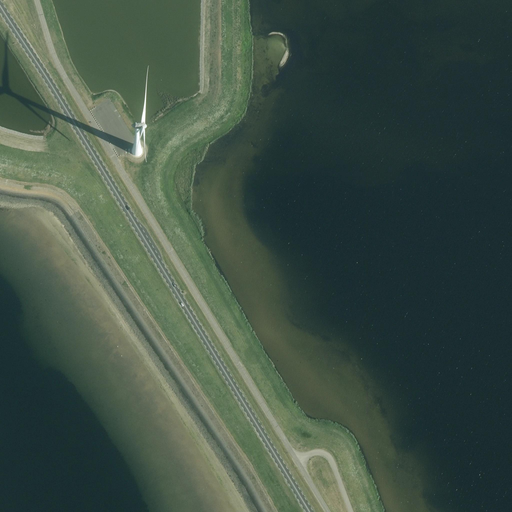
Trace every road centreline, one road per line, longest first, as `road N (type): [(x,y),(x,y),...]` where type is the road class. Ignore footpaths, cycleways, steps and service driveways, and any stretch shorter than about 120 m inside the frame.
road 1 (unclassified): [(327,511),(67,82),(36,0)]
road 2 (primary): [(309,511),(2,10)]
